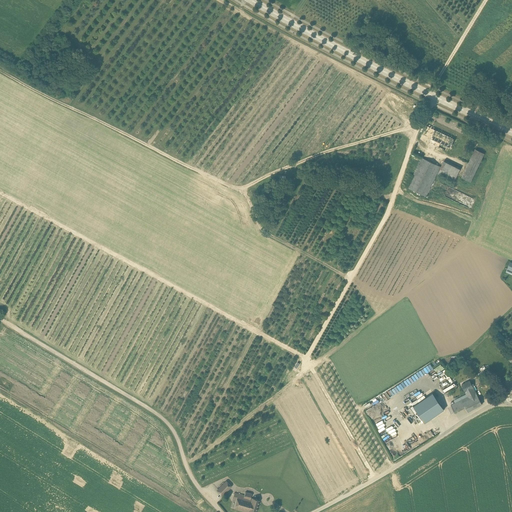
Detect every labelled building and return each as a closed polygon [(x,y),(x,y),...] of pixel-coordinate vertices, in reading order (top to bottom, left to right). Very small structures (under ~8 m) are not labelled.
[(423,130),(419,139),(426,142),(428,139),(430,140),(427,147),(440,153),(442,150),(452,155),(457,145),(452,143),(454,139),(426,126),(424,131),(423,130)] [(475,149),(462,177),(471,181),(484,154),(475,149)] [(426,196),(440,167),(422,158),(408,187),(426,196)] [(454,182),(459,173),(461,168),(445,160),(440,169),(441,169),(438,174),(454,182)] [(430,372),(436,382),(448,374),(441,364),(436,367),(430,372)] [(481,380),(490,375),(487,369),(481,372),(481,371),(479,372),(479,373),(478,374),(481,380)] [(468,397),(476,393),(470,380),(462,385),(465,392),(465,391),(467,394),(468,397)] [(433,393),(414,406),(425,423),(444,410),(433,393)] [(482,405),(480,400),(476,393),(468,397),(467,394),(454,401),(455,403),(461,400),(465,407),(468,412),(482,405)] [(385,411),(391,409),(390,407),(383,409),(383,408),(377,410),(380,417),(386,415),(385,411)] [(226,481),(217,490),(222,496),(232,487),(226,481)] [(251,498),(252,494),(245,492),(244,496),(234,493),(233,499),(236,500),(234,509),(246,511),(255,511),(259,500),(252,498),(252,499),(251,498)]
